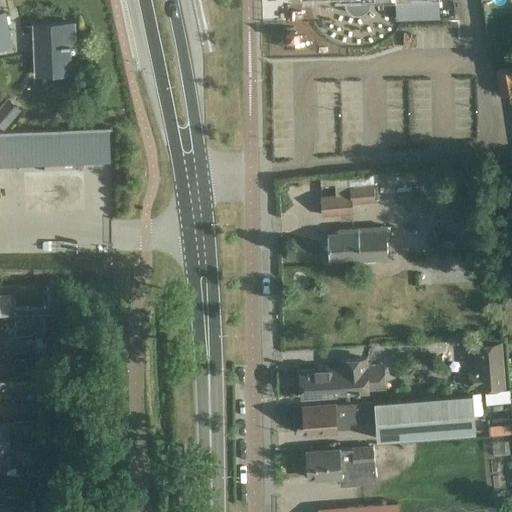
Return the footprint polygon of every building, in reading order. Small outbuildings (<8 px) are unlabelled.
[(370,2),(439,0),(339,0),(340,1),(339,1),(339,3),(344,3),(345,6),(346,9),(348,12),(351,14),(354,15),(358,15),(361,15),(364,13),(367,11),(369,8),(370,5),(370,2)] [(5,13),(0,13),(0,46),(12,44),(5,13)] [(34,25),(37,76),(69,74),(68,38),(74,37),(74,23),(34,25)] [(511,66),(497,69),(502,95),(511,93),(511,66)] [(3,105),(0,108),(0,126),(3,129),(15,115),(3,105)] [(405,182),(418,181),(417,170),(404,171),(405,182)] [(353,212),(352,204),(376,202),(374,174),(349,176),(351,194),(321,197),(323,215),(353,212)] [(359,261),(387,259),(386,226),(358,228),(338,229),(338,233),(327,234),(329,258),(359,256),(359,261)] [(478,371),(470,371),(471,385),(479,384),(480,388),(504,386),(500,342),(476,344),(478,371)] [(369,368),(369,358),(340,360),(341,368),(300,370),(302,397),(322,396),(339,395),(339,394),(369,393),(369,389),(386,389),(385,367),(369,368)] [(475,431),(474,414),(481,414),(480,393),(374,401),(323,405),(303,406),(305,433),(336,431),(336,428),(350,427),(349,422),(375,420),(377,439),(397,437),(475,431)] [(50,422),(50,407),(38,406),(38,422),(50,422)] [(493,426),(511,427),(511,408),(494,407),(493,426)] [(0,445),(8,446),(8,423),(0,424),(0,445)] [(308,465),(305,466),(306,472),(308,473),(309,478),(329,477),(341,476),(341,484),(376,481),(375,462),(380,462),(382,482),(417,480),(415,441),(393,442),(373,443),(373,447),(307,451),(308,465)] [(0,468),(8,468),(8,446),(0,445),(0,468)] [(378,495),(393,496),(394,484),(378,483),(378,495)]
